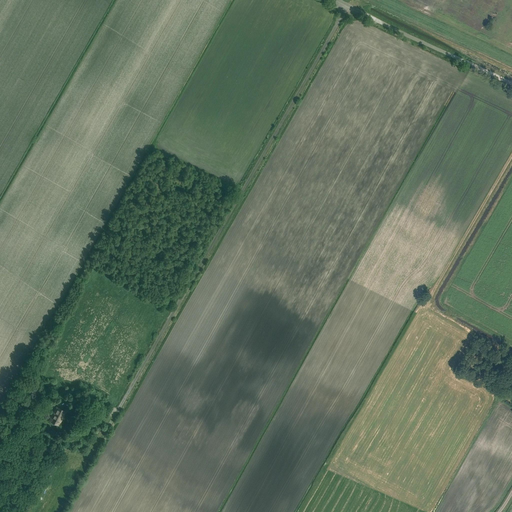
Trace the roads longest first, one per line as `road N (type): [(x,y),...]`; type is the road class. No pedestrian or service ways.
road 1 (unclassified): [(60,511),(347,5)]
road 2 (unclassified): [(511,84),(347,5)]
